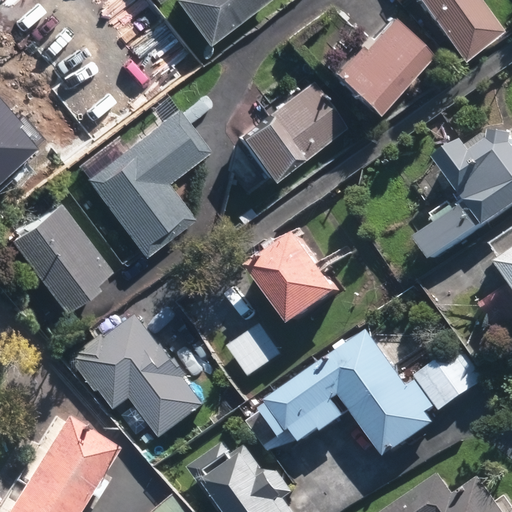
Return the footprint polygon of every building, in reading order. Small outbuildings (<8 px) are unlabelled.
[(176,0),(207,42),(265,0),(176,0)] [(420,0),(461,58),(503,29),(482,0),(420,0)] [(329,69),(376,112),(432,52),(391,13),(363,44),(357,38),(329,69)] [(159,29),(73,19),(66,72),(153,83),(159,29)] [(313,77),(236,132),(270,178),(301,156),(303,159),(349,125),(313,77)] [(79,88),(60,105),(88,137),(107,120),(79,88)] [(0,188),(48,145),(0,93),(0,188)] [(178,108),(85,176),(143,254),(195,216),(168,181),(210,150),(178,108)] [(440,261),(511,212),(511,127),(481,149),(474,137),(444,158),(473,199),(422,235),(440,261)] [(58,197),(7,235),(62,308),(97,282),(93,278),(110,266),(58,197)] [(306,231),(259,264),(300,321),(347,289),(306,231)] [(511,236),(499,245),(511,263),(511,236)] [(164,345),(141,315),(80,362),(102,392),(106,389),(121,408),(135,398),(165,437),(209,404),(189,378),(193,375),(168,342),(164,345)] [(265,324),(233,345),(255,376),(286,354),(265,324)] [(415,383),(375,328),(276,398),(278,400),(269,406),(290,436),(299,429),(308,441),(328,427),(331,431),(360,411),(393,457),(442,422),(434,410),(441,405),(445,410),(488,380),(463,345),(420,375),(422,378),(415,383)] [(119,448),(68,416),(65,421),(56,415),(0,503),(0,511),(79,511),(90,494),(98,499),(108,482),(101,477),(119,448)] [(228,441),(194,465),(226,511),(228,511),(235,508),(238,511),(298,511),(288,497),(297,491),(278,465),(270,471),(252,444),(247,447),(242,440),(232,447),(228,441)] [(417,490),(387,511),(511,511),(511,501),(507,494),(501,498),(484,474),(461,491),(446,470),(417,490)] [(198,511),(179,491),(157,511),(198,511)]
